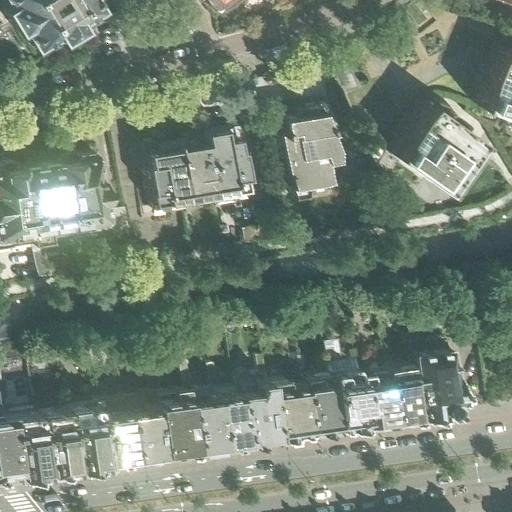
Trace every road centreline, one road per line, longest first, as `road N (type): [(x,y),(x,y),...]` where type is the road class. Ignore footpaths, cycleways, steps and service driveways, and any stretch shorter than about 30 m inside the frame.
road 1 (secondary): [(511,439),(0,508)]
road 2 (residential): [(0,97),(218,52),(326,17),(350,0)]
road 3 (secondary): [(206,511),(511,470)]
